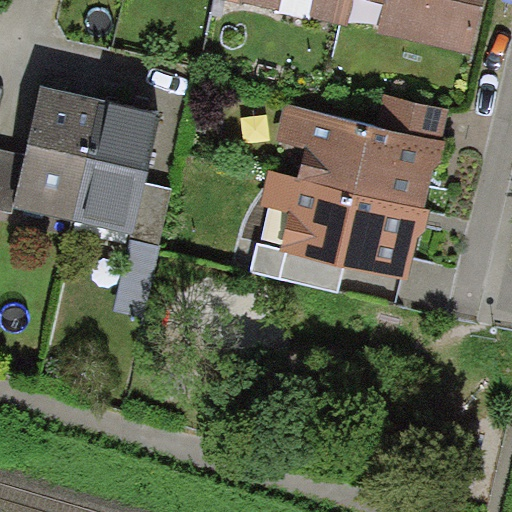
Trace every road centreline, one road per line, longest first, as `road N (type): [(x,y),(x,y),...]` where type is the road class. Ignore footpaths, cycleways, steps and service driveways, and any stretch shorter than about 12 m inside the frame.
road 1 (residential): [(511,139),(478,278),(511,287)]
road 2 (residential): [(0,40),(168,74)]
